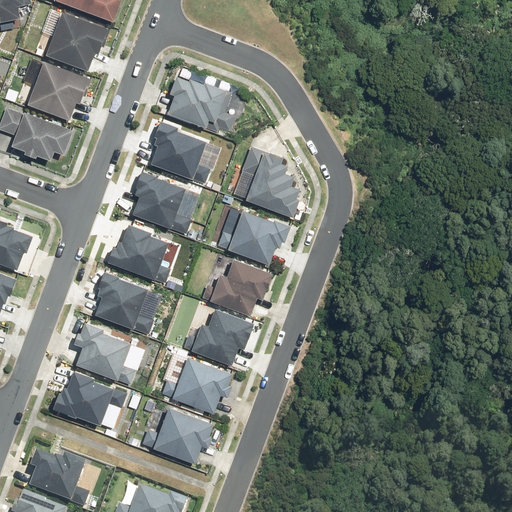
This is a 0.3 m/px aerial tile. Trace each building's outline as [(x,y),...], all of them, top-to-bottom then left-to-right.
[(0,0),(0,23),(23,18),(21,6),(27,5),(26,0),(0,0)] [(60,1),(116,22),(124,0),(54,0),(60,2),(60,1)] [(48,55),(91,71),(97,53),(101,55),(107,40),(109,41),(113,30),(65,12),(48,55)] [(30,105),(72,120),(79,102),(82,104),(88,90),(90,91),(94,79),(46,61),(30,105)] [(221,127),(231,131),(237,116),(227,112),(234,92),(208,82),(207,84),(192,78),(191,81),(179,76),(172,93),(177,95),(170,113),(219,132),(221,127)] [(57,151),(66,155),(76,130),(27,112),(26,114),(8,107),(0,127),(0,129),(18,136),(14,146),(28,151),(27,154),(39,158),(40,156),(54,161),(57,151)] [(153,164),(206,184),(212,169),(201,165),(210,141),(180,130),(181,127),(163,120),(157,137),(159,138),(157,144),(160,145),(153,164)] [(248,199),(295,218),(302,200),(299,198),(303,189),(294,185),(297,177),(288,173),(291,166),(283,163),(286,157),(272,152),(271,153),(253,146),(243,170),(257,176),(248,199)] [(135,214),(187,234),(193,219),(179,213),(188,189),(159,177),(159,176),(144,170),(138,187),(140,188),(137,195),(142,196),(135,214)] [(224,232),(219,245),(272,265),(278,247),(282,249),(285,242),(287,243),(293,226),(276,219),(276,221),(245,210),(235,236),(224,232)] [(0,262),(20,270),(26,252),(29,253),(36,236),(16,229),(17,227),(10,225),(11,222),(0,218),(0,262)] [(110,262),(167,284),(173,268),(163,264),(172,242),(153,235),(154,233),(131,224),(124,242),(121,241),(119,248),(116,247),(110,262)] [(208,285),(204,298),(253,316),(260,298),(265,300),(275,273),(236,259),(229,276),(222,274),(217,288),(208,285)] [(0,320),(6,303),(8,304),(11,295),(13,296),(19,279),(0,271),(0,320)] [(97,315),(150,335),(156,320),(141,314),(151,289),(121,278),(122,277),(107,271),(101,288),(103,288),(100,295),(104,297),(97,315)] [(190,335),(185,348),(234,365),(241,347),(247,349),(257,323),(217,309),(211,326),(204,324),(198,338),(190,335)] [(79,365),(132,385),(138,370),(126,365),(134,343),(105,332),(106,329),(87,322),(83,333),(81,332),(76,343),(86,347),(79,365)] [(163,394),(216,413),(223,395),(230,398),(234,386),(231,385),(236,373),(190,357),(180,384),(168,379),(163,394)] [(79,416),(103,425),(111,404),(123,409),(129,393),(96,381),(97,379),(76,371),(70,388),(66,387),(64,393),(62,392),(55,409),(79,418),(79,416)] [(144,444),(198,463),(204,445),(211,448),(215,437),(212,436),(217,423),(171,407),(161,433),(149,429),(144,444)] [(80,488),(89,463),(67,455),(65,459),(57,457),(57,458),(39,452),(33,467),(39,469),(32,488),(86,508),(92,492),(80,488)] [(186,511),(190,501),(172,494),(171,497),(142,487),(134,509),(120,504),(117,511),(186,511)] [(69,511),(70,510),(49,502),(49,501),(26,493),(23,503),(19,502),(15,511),(69,511)]
